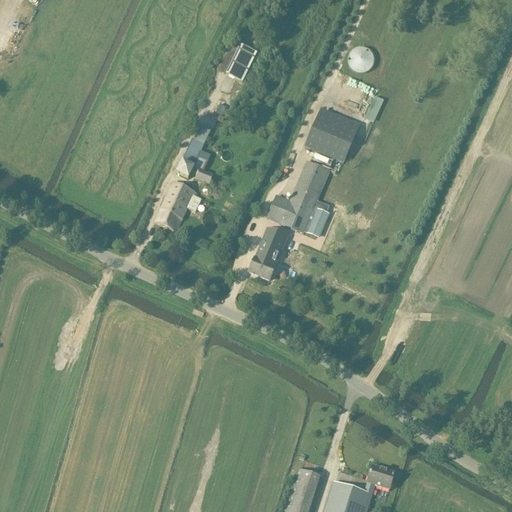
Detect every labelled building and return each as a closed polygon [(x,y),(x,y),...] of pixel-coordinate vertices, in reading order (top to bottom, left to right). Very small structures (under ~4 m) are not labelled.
[(225,76),(242,84),(256,55),(239,47),(225,76)] [(354,77),(374,69),(366,48),(346,56),(354,77)] [(373,124),(383,102),(374,98),(364,120),(373,124)] [(222,118),(226,108),(220,105),(215,115),(222,118)] [(315,120),(303,148),(341,165),(353,137),(358,126),(356,125),(351,123),(319,109),(315,120)] [(188,181),(203,147),(192,141),(176,175),(188,181)] [(203,173),(206,164),(198,160),(194,170),(203,173)] [(290,204),(276,198),(267,220),(303,235),(303,234),(316,204),(328,174),(306,164),(290,204)] [(199,172),(195,181),(208,186),(212,177),(199,172)] [(201,201),(195,198),(196,195),(172,184),(164,203),(162,202),(160,208),(161,209),(154,224),(176,234),(187,210),(195,214),(201,201)] [(207,196),(208,196),(209,195),(210,195),(210,194),(211,194),(211,193),(211,192),(211,191),(211,190),(211,189),(210,189),(210,188),(209,188),(208,188),(207,188),(206,188),(205,188),(205,189),(204,189),(204,190),(203,190),(203,191),(203,192),(203,193),(204,193),(204,194),(204,195),(205,195),(206,195),(206,196),(207,196)] [(316,204),(303,234),(307,235),(317,211),(320,212),(322,206),(316,204)] [(320,212),(317,211),(307,235),(316,239),(326,215),(320,212)] [(289,240),(267,231),(249,274),(269,282),(286,241),(288,242),(289,240)] [(389,492),(394,475),(372,468),(366,485),(367,485),(364,494),(333,484),(324,511),(366,511),(375,487),(389,492)] [(308,511),(319,479),(296,472),(282,511),(308,511)]
